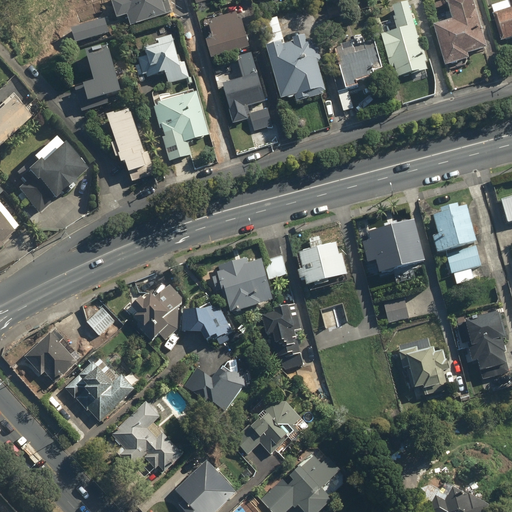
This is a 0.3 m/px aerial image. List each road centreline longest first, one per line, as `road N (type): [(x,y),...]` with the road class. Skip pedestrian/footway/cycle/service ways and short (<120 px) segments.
road 1 (secondary): [(511,134),(150,236),(0,307)]
road 2 (secondary): [(89,511),(0,414)]
